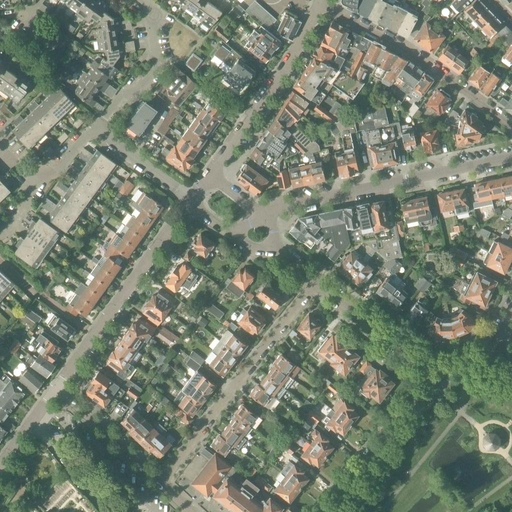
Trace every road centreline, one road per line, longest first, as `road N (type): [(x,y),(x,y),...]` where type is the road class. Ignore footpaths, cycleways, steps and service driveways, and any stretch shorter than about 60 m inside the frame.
road 1 (residential): [(160,481),(312,275)]
road 2 (residential): [(262,214),(511,156)]
road 3 (residential): [(57,387),(190,198)]
road 4 (residential): [(511,124),(400,46),(319,5)]
road 5 (residential): [(208,175),(319,5)]
road 6 (residential): [(434,375),(329,511)]
road 7 (residential): [(96,127),(157,58),(152,11),(136,0)]
road 8 (residential): [(434,375),(312,275)]
road 9 (residential): [(160,481),(57,387)]
